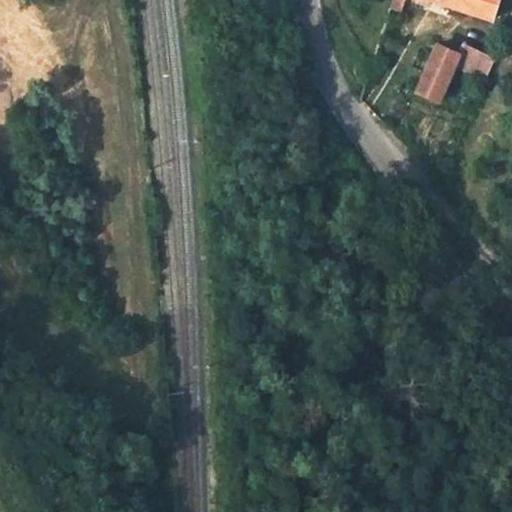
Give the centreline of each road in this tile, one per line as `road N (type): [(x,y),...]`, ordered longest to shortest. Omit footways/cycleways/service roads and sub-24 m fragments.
road 1 (unclassified): [(305,0),(322,64),(351,120),(413,198)]
road 2 (unclassified): [(413,198),(511,389)]
road 3 (unclassified): [(413,198),(511,282)]
